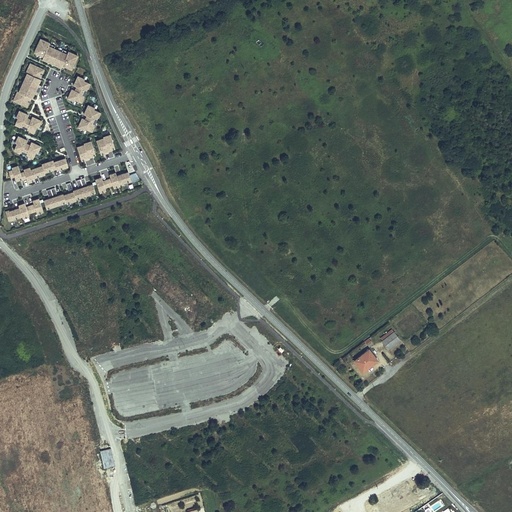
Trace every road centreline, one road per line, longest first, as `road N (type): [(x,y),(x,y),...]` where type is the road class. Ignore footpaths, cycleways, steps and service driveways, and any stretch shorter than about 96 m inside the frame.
road 1 (tertiary): [(164,201),(201,249),(470,511)]
road 2 (track): [(511,278),(407,359)]
road 3 (unclassified): [(0,120),(45,0)]
